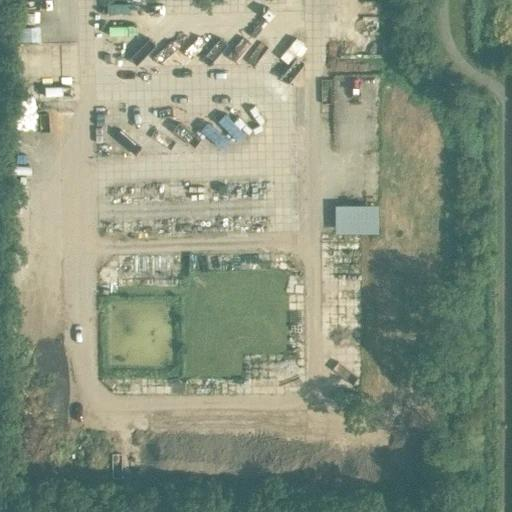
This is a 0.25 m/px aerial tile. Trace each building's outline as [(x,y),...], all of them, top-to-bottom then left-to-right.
[(380,232),(380,203),(336,203),(336,232),(380,232)] [(161,238),(129,238),(129,253),(161,253),(161,238)] [(206,245),(197,245),(197,257),(206,257),(206,270),(221,270),(221,238),(206,238),(206,245)] [(237,238),(221,238),(221,270),(237,270),(237,257),(245,257),(245,245),(237,245),(237,238)] [(319,238),(282,238),(282,253),(319,253),(319,238)] [(190,245),(178,245),(178,253),(190,253),(190,245)] [(264,245),(252,245),(252,253),(265,253),(264,245)] [(161,253),(129,253),(129,267),(161,267),(161,253)] [(190,253),(178,253),(178,262),(190,262),(190,253)] [(265,253),(252,253),(252,262),(265,262),(265,253)] [(319,253),(282,253),(282,267),(319,267),(319,253)] [(161,267),(129,267),(129,282),(161,282),(161,267)] [(319,267),(282,267),(282,282),(319,282),(319,267)] [(190,268),(178,268),(178,277),(190,277),(190,268)] [(264,275),(252,275),(252,283),(264,283),(264,275)] [(161,282),(129,282),(129,297),(161,297),(161,282)] [(319,282),(282,282),(282,297),(319,297),(319,282)] [(264,283),(252,283),(252,291),(265,291),(264,283)] [(190,290),(178,290),(178,298),(190,298),(190,290)] [(161,297),(129,297),(129,312),(161,312),(161,297)] [(319,297),(282,297),(282,312),(319,312),(319,297)] [(190,298),(178,298),(178,306),(190,306),(190,298)] [(264,304),(252,304),(252,313),(264,313),(264,304)] [(206,323),(197,323),(197,336),(206,336),(206,343),(221,343),(221,311),(206,311),(206,323)] [(237,311),(221,311),(221,343),(237,343),(237,336),(245,336),(245,323),(237,323),(237,311)] [(161,312),(129,312),(129,327),(161,328),(161,312)] [(319,312),(282,312),(282,327),(319,327),(319,312)] [(190,319),(178,319),(178,327),(190,327),(190,319)] [(264,319),(252,319),(252,327),(264,327),(264,319)] [(161,328),(129,327),(129,343),(161,343),(161,328)] [(190,327),(178,327),(178,336),(190,336),(190,327)] [(264,327),(252,327),(252,336),(265,336),(264,327)] [(319,327),(282,327),(282,343),(319,343),(319,327)]
